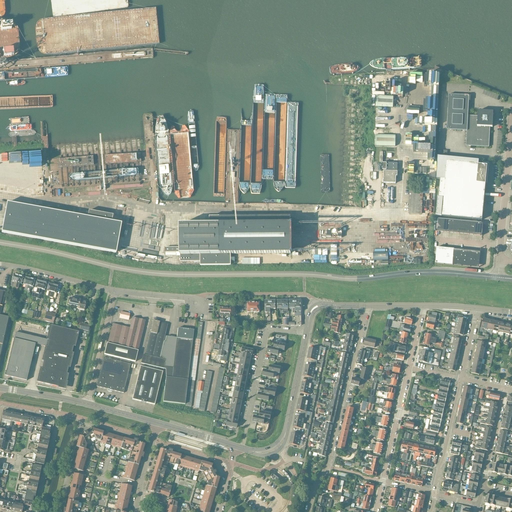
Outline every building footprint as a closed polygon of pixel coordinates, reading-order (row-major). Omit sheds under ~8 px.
[(492,127),(493,112),(478,111),(477,116),(468,116),(469,96),(448,95),(447,130),(467,131),(466,146),(489,147),(490,127),(492,127)] [(395,146),(395,136),(375,135),(375,146),(395,146)] [(437,198),(436,216),(441,216),(482,220),(485,187),(485,183),(486,183),(487,184),(488,168),(487,168),(487,165),(478,164),(478,161),(438,157),(436,179),(440,179),(438,198),(437,198)] [(119,176),(145,175),(145,164),(63,168),(64,180),(107,178),(107,185),(98,186),(98,190),(119,189),(119,176)] [(382,183),(394,183),(394,177),(396,177),(396,172),(383,171),(382,183)] [(424,189),(408,188),(409,193),(408,214),(421,215),(423,193),(424,189)] [(1,233),(116,253),(121,224),(111,222),(113,215),(88,211),(87,218),(7,203),(1,233)] [(159,229),(162,217),(152,214),(151,217),(154,218),(152,227),(159,229)] [(165,248),(165,253),(165,256),(176,256),(176,253),(180,253),(180,262),(200,262),(200,266),(231,265),(231,254),(291,254),(290,217),(210,217),(210,225),(180,225),(180,248),(165,248)] [(482,236),(483,223),(474,222),(473,235),(482,236)] [(394,235),(394,248),(409,248),(409,244),(408,244),(408,235),(394,235)] [(410,243),(409,251),(427,253),(429,237),(416,235),(415,244),(410,243)] [(151,241),(155,242),(154,246),(159,247),(162,240),(153,237),(151,241)] [(137,255),(157,259),(159,249),(147,246),(146,250),(138,249),(137,255)] [(444,261),(445,248),(436,247),(436,260),(444,261)] [(453,262),(454,249),(445,248),(444,261),(453,262)] [(389,259),(388,249),(367,249),(367,261),(371,261),(371,262),(377,262),(377,259),(389,259)] [(461,262),(463,250),(454,249),(453,262),(461,262)] [(470,263),(471,251),(463,250),(461,262),(470,263)] [(479,264),(480,252),(471,251),(470,263),(479,264)] [(411,261),(429,262),(430,255),(411,254),(411,257),(405,256),(405,262),(411,263),(411,261)] [(23,276),(20,276),(18,276),(15,288),(17,289),(19,284),(21,284),(23,277),(23,276)] [(33,287),(35,280),(34,280),(34,279),(31,278),(31,279),(30,279),(26,291),(29,292),(30,287),(33,287)] [(44,290),(46,283),(46,282),(43,282),(41,282),(38,294),(41,295),(42,290),(44,290)] [(58,285),(55,285),(53,285),(50,297),(52,298),(54,293),(56,293),(58,286),(57,286),(58,285)] [(0,354),(8,317),(0,315),(0,313),(2,306),(5,292),(0,290),(0,354)] [(7,314),(11,299),(6,297),(3,307),(2,313),(7,314)] [(79,309),(81,301),(72,299),(72,298),(70,298),(69,298),(68,304),(77,306),(77,308),(78,308),(78,309),(79,309)] [(254,302),(252,302),(252,303),(247,302),(247,312),(240,312),(239,318),(252,319),(252,312),(259,312),(259,303),(254,303),(254,302)] [(53,322),(55,315),(46,312),(44,319),(53,322)] [(128,323),(130,314),(120,312),(118,321),(128,323)] [(439,321),(440,315),(429,312),(427,321),(435,323),(436,320),(439,321)] [(333,321),(332,325),(335,326),(341,327),(342,322),(343,317),(339,316),(338,322),(336,321),(333,321)] [(399,320),(398,322),(404,323),(411,325),(411,323),(412,323),(413,321),(412,321),(412,320),(401,317),(399,317),(399,320)] [(135,362),(145,321),(132,318),(129,328),(112,324),(107,343),(104,355),(135,362)] [(159,358),(164,337),(167,325),(160,323),(160,324),(159,323),(159,322),(153,321),(150,333),(151,333),(146,355),(143,354),(141,363),(163,369),(165,360),(159,358)] [(88,334),(90,325),(80,323),(78,331),(88,334)] [(26,381),(35,344),(45,346),(41,361),(43,361),(42,368),(40,367),(36,382),(61,388),(63,387),(63,388),(64,388),(64,387),(65,387),(65,386),(64,386),(66,385),(68,374),(67,374),(68,367),(70,368),(73,353),(72,353),(73,346),(75,347),(77,339),(78,332),(50,325),(46,340),(15,332),(14,339),(5,373),(8,376),(26,381)] [(332,327),(331,329),(334,330),(334,332),(341,334),(341,331),(340,331),(341,329),(341,327),(335,326),(332,325),(332,327)] [(231,336),(232,329),(232,327),(229,327),(228,328),(223,327),(222,334),(231,336)] [(188,380),(193,330),(178,328),(176,338),(172,378),(188,380)] [(172,378),(176,338),(164,337),(159,358),(165,360),(163,369),(165,369),(166,377),(163,402),(185,404),(188,380),(172,378)] [(374,348),(376,341),(365,338),(363,345),(374,348)] [(195,381),(198,356),(200,340),(195,339),(192,356),(189,380),(195,381)] [(284,351),(285,345),(275,342),(274,348),(279,349),(279,350),(284,351)] [(350,353),(351,346),(340,343),(340,345),(344,346),(343,349),(340,348),(340,350),(342,351),(350,353)] [(405,354),(406,347),(395,345),(393,351),(405,354)] [(314,349),(309,348),(308,353),(318,355),(319,350),(320,350),(321,347),(315,346),(314,349)] [(278,355),(279,350),(279,349),(274,348),(268,347),(267,353),(278,355)] [(218,350),(217,356),(221,357),(220,360),(226,362),(227,353),(228,354),(228,352),(218,350)] [(316,361),(318,355),(308,353),(307,359),(312,360),(311,363),(317,364),(317,361),(316,361)] [(347,364),(349,354),(342,353),(341,356),(340,356),(339,358),(340,359),(340,362),(347,364)] [(396,359),(401,361),(403,361),(404,356),(392,353),(391,355),(394,356),(394,359),(396,359)] [(123,393),(130,364),(103,357),(96,387),(107,389),(107,390),(112,391),(123,393)] [(386,367),(385,371),(399,374),(399,373),(400,373),(401,371),(400,370),(401,366),(401,363),(400,363),(395,362),(394,362),(392,361),(391,364),(390,368),(386,367)] [(314,372),(315,367),(316,367),(317,364),(311,363),(311,366),(306,365),(305,370),(314,372)] [(279,374),(281,368),(270,365),(269,371),(274,372),(274,373),(279,374)] [(162,372),(140,366),(132,399),(141,402),(146,403),(154,405),(162,375),(162,372)] [(273,378),(274,373),(274,372),(269,371),(264,370),(262,376),(273,378)] [(315,378),(316,373),(314,372),(305,370),(304,376),(309,377),(308,380),(314,381),(315,378)] [(307,383),(302,382),(301,387),(310,389),(312,384),(313,385),(314,381),(308,380),(307,383)] [(275,397),(276,391),(265,388),(264,394),(269,395),(269,396),(275,397)] [(499,401),(500,395),(486,392),(485,395),(490,396),(489,399),(499,401)] [(268,401),(269,396),(269,395),(264,394),(259,393),(257,399),(268,401)] [(497,409),(498,404),(485,401),(485,403),(490,404),(489,407),(497,409)] [(307,406),(298,404),(297,410),(301,411),(301,414),(307,415),(308,412),(306,412),(307,406)] [(391,411),(391,409),(379,406),(379,409),(382,409),(382,412),(390,414),(390,413),(391,413),(391,412),(391,411)] [(496,415),(497,409),(489,407),(484,406),(483,409),(488,410),(488,413),(496,415)] [(347,407),(346,413),(352,415),(356,415),(357,410),(347,407)] [(6,420),(8,412),(3,411),(1,419),(0,419),(0,420),(0,422),(2,423),(2,420),(6,420)] [(270,420),(271,414),(260,411),(259,417),(265,418),(264,419),(270,420)] [(16,423),(18,414),(13,413),(11,421),(10,421),(10,425),(12,425),(12,422),(16,423)] [(300,417),(295,416),(294,422),(303,423),(304,418),(306,419),(307,415),(301,414),(300,417)] [(26,425),(28,416),(23,415),(21,424),(20,423),(20,427),(22,427),(22,424),(26,425)] [(263,424),(264,419),(265,418),(259,417),(254,416),(253,422),(263,424)] [(36,427),(38,418),(33,417),(31,426),(30,426),(30,429),(31,429),(32,426),(36,427)] [(388,425),(388,423),(376,420),(375,422),(381,423),(380,426),(387,428),(387,427),(388,427),(388,425)] [(413,429),(414,426),(417,427),(418,423),(415,422),(414,424),(407,422),(406,428),(408,428),(408,431),(411,432),(412,429),(413,429)] [(491,434),(493,428),(480,425),(479,427),(484,429),(484,432),(491,434)] [(100,441),(103,432),(92,429),(91,432),(88,434),(86,430),(84,432),(86,435),(82,437),(79,436),(76,447),(79,448),(85,450),(85,449),(86,447),(97,441),(100,441)] [(490,439),(491,434),(484,432),(478,431),(478,433),(483,434),(482,438),(490,439)] [(43,465),(48,445),(50,435),(49,435),(40,433),(37,432),(36,434),(40,435),(39,441),(35,440),(34,444),(38,445),(36,451),(33,450),(32,454),(36,455),(34,461),(27,459),(26,462),(43,465)] [(108,433),(105,432),(105,433),(103,432),(100,441),(100,443),(105,444),(108,433)] [(112,434),(108,433),(105,444),(110,446),(113,435),(112,435),(112,434)] [(5,440),(6,436),(0,434),(0,440),(5,441),(5,442),(8,443),(9,441),(5,440)] [(119,436),(115,435),(115,436),(113,435),(110,446),(115,447),(119,436)] [(419,441),(422,442),(433,445),(435,439),(420,435),(419,441)] [(122,437),(119,436),(115,447),(121,449),(124,438),(122,438),(122,437)] [(133,441),(126,439),(124,438),(121,449),(131,452),(134,441),(138,442),(139,440),(134,439),(133,441)] [(145,445),(138,442),(134,441),(131,452),(128,462),(138,465),(141,457),(143,458),(144,453),(142,452),(145,445)] [(504,446),(505,443),(498,442),(497,447),(504,449),(509,450),(509,447),(504,446)] [(412,452),(414,444),(408,443),(405,458),(407,458),(409,451),(412,452)] [(419,445),(417,456),(419,457),(420,454),(423,454),(425,447),(419,445)] [(451,450),(450,454),(459,456),(460,451),(460,449),(465,450),(467,451),(467,449),(465,448),(461,447),(452,445),(451,450)] [(381,452),(382,450),(370,447),(369,449),(374,451),(374,454),(381,455),(381,454),(382,454),(382,453),(381,452)] [(503,452),(504,449),(497,447),(495,453),(508,455),(508,453),(503,452)] [(89,454),(90,451),(85,449),(85,450),(79,448),(78,451),(77,451),(77,453),(89,456),(90,454),(89,454)] [(429,463),(431,456),(434,457),(436,449),(430,448),(427,464),(426,467),(432,468),(433,464),(429,463)] [(178,466),(181,455),(172,453),(172,450),(167,449),(167,451),(160,449),(158,457),(156,456),(154,461),(156,462),(154,470),(164,473),(167,463),(178,466)] [(89,458),(89,456),(77,453),(76,455),(77,455),(76,458),(86,461),(87,458),(89,458)] [(186,456),(183,455),(182,456),(181,455),(178,466),(183,467),(186,456)] [(372,462),(372,465),(378,466),(379,463),(379,461),(380,458),(368,455),(367,461),(372,462)] [(190,457),(186,456),(183,467),(188,469),(191,458),(189,458),(190,457)] [(457,462),(458,459),(451,457),(449,463),(456,464),(456,465),(459,465),(460,463),(457,462)] [(85,464),(86,461),(76,458),(75,462),(74,461),(74,463),(86,467),(87,465),(85,464)] [(196,459),(193,458),(193,459),(191,458),(188,469),(193,471),(196,459)] [(200,460),(196,459),(193,471),(198,472),(199,471),(201,462),(200,461),(200,460)] [(138,465),(128,462),(127,466),(126,465),(125,467),(137,471),(138,469),(137,469),(138,465)] [(212,465),(208,464),(201,462),(199,471),(202,472),(208,483),(207,486),(216,489),(219,478),(216,477),(214,474),(217,472),(216,470),(213,471),(211,468),(212,465)] [(85,469),(86,467),(74,463),(73,465),(74,465),(73,469),(83,472),(84,468),(85,469)] [(399,482),(402,471),(403,466),(404,463),(401,463),(399,474),(396,473),(394,481),(399,482)] [(35,497),(40,472),(41,467),(28,464),(28,466),(31,467),(30,473),(26,472),(26,474),(25,476),(29,477),(28,483),(24,482),(23,486),(27,487),(26,493),(22,492),(22,494),(25,495),(34,497),(35,497)] [(137,471),(125,467),(124,469),(126,469),(125,473),(135,476),(136,472),(137,473),(137,471)] [(377,475),(377,473),(377,472),(377,471),(365,468),(362,468),(362,470),(363,471),(362,473),(365,474),(369,475),(372,476),(373,476),(375,477),(376,476),(376,475),(377,475)] [(411,484),(414,469),(412,468),(410,476),(407,476),(405,483),(411,484)] [(454,473),(455,469),(448,468),(447,473),(454,475),(457,476),(458,473),(454,473)] [(164,473),(154,470),(151,478),(150,477),(145,490),(158,494),(161,484),(161,483),(164,473)] [(135,476),(125,473),(124,476),(122,476),(122,478),(134,481),(135,479),(134,479),(135,476)] [(422,487),(423,481),(425,481),(426,477),(422,476),(421,479),(418,478),(416,486),(422,487)] [(339,486),(341,481),(330,478),(329,484),(339,486)] [(457,495),(459,485),(444,481),(443,487),(444,488),(443,490),(454,492),(454,494),(457,495)] [(132,487),(120,484),(119,486),(120,486),(120,490),(130,492),(131,489),(132,489),(132,487)] [(171,487),(161,484),(158,494),(168,497),(171,487)] [(341,493),(342,487),(339,487),(339,486),(329,484),(328,490),(334,492),(333,495),(341,496),(342,493),(341,493)] [(216,489),(207,486),(206,485),(204,491),(215,494),(216,491),(216,490),(216,489)] [(215,494),(204,491),(202,496),(213,499),(214,497),(214,498),(215,494)] [(213,499),(202,496),(201,501),(212,504),(213,501),(212,501),(213,499)] [(326,507),(328,499),(319,497),(317,506),(323,507),(323,506),(326,507)] [(11,511),(13,503),(14,503),(15,500),(13,499),(12,503),(8,502),(6,510),(11,511)] [(31,507),(32,502),(24,500),(23,505),(25,508),(26,508),(27,506),(31,507)] [(76,511),(78,503),(68,500),(66,509),(64,508),(62,511),(76,511)] [(168,500),(167,504),(166,506),(179,509),(179,506),(178,506),(179,503),(168,500)] [(212,504),(201,501),(199,506),(210,509),(210,508),(211,508),(212,504)]
